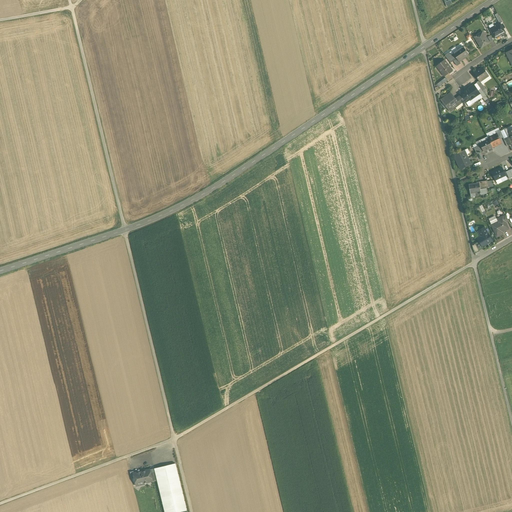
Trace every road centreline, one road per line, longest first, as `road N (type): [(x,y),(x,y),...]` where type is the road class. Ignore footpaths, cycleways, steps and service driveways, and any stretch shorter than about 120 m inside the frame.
road 1 (secondary): [(494,0),(193,200),(0,271)]
road 2 (track): [(0,504),(174,439),(474,262)]
road 3 (track): [(69,0),(191,511)]
road 4 (track): [(511,422),(412,0)]
